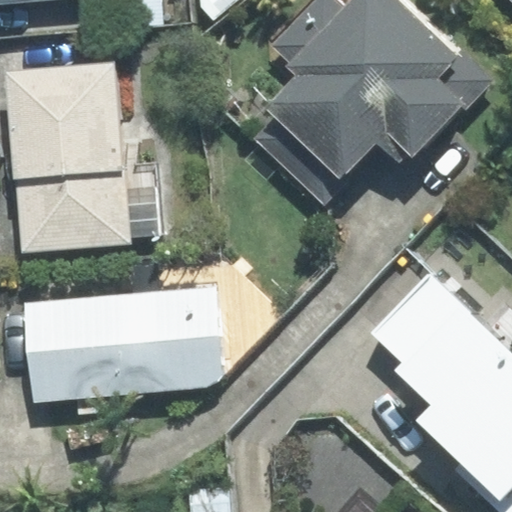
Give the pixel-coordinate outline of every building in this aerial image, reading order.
[(325,0),(279,44),(300,66),(280,85),(300,105),(269,135),(344,212),(415,143),(431,160),(496,97),(466,67),(481,53),(430,0),(368,0),(362,7),(355,0),(325,0)] [(143,55),(32,62),(43,247),(154,240),(143,55)] [(0,175),(11,152),(0,146),(0,175)] [(381,334),(461,404),(448,419),(486,452),(470,470),(511,507),(511,314),(490,295),(481,305),(439,268),(381,334)] [(235,283),(43,291),(47,398),(240,389),(235,283)]
